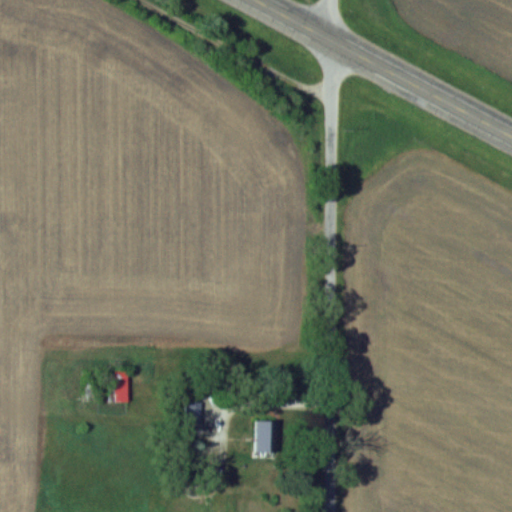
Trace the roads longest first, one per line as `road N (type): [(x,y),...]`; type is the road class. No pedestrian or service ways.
road 1 (residential): [(336,511),(333,0)]
road 2 (primary): [(511,138),(254,0)]
